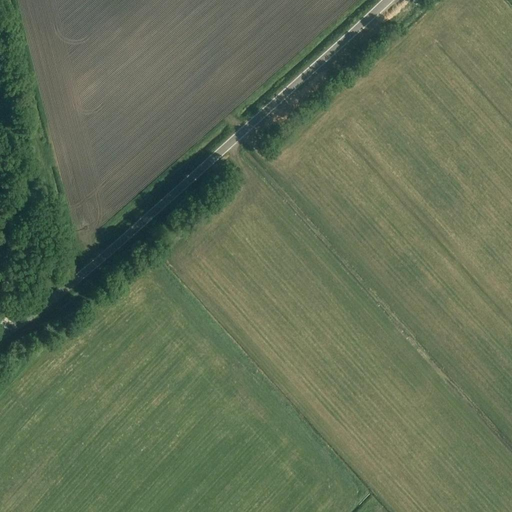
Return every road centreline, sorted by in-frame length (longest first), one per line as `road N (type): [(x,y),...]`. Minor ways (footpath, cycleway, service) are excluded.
road 1 (unclassified): [(0,336),(74,281),(387,0)]
road 2 (track): [(0,212),(11,228),(1,334)]
